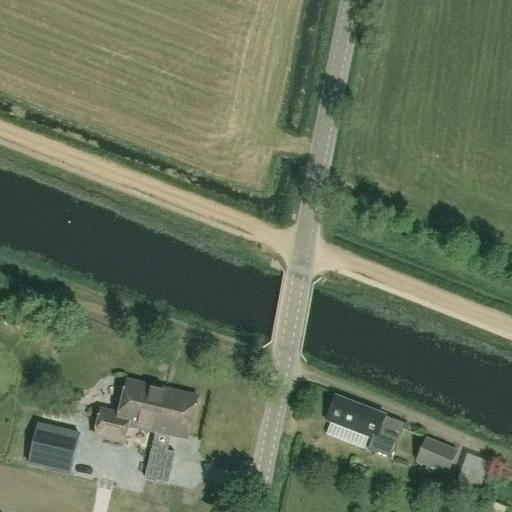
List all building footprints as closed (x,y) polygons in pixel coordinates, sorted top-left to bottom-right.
[(105,396),(106,382),(89,381),(88,395),(105,396)] [(187,441),(197,398),(126,382),(119,415),(100,411),(94,437),(124,444),(128,427),(146,431),(147,427),(170,433),(169,437),(187,441)] [(404,425),(384,417),(335,398),(325,422),(371,440),(368,451),(391,459),(404,425)] [(59,412),(56,432),(83,436),(86,416),(59,412)] [(36,428),(28,467),(69,476),(78,437),(36,428)] [(456,452),(426,439),(416,462),(446,475),(456,452)] [(170,471),(174,455),(151,450),(148,466),(170,471)] [(453,477),(472,484),(479,465),(461,458),(453,477)] [(243,465),(220,465),(220,482),(242,482),(243,465)] [(149,511),(152,494),(91,486),(88,506),(68,503),(66,511),(149,511)]
